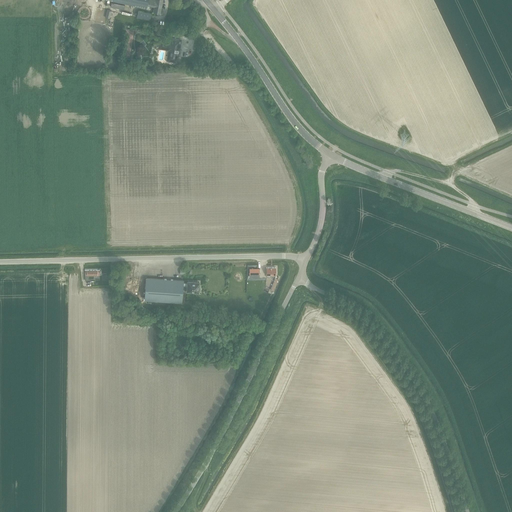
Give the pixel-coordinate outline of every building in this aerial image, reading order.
[(91,17),(90,0),(75,0),(76,18),(91,17)] [(107,0),(146,8),(147,5),(154,6),(153,12),(160,13),(162,0),(107,0)] [(150,20),(151,13),(138,11),(137,17),(150,20)] [(160,42),(159,48),(169,50),(167,60),(177,62),(177,58),(178,58),(178,57),(181,40),(171,39),(170,44),(160,42)] [(276,274),(276,267),(266,267),(266,274),(267,274),(267,277),(276,277),(276,274)] [(88,275),(97,275),(99,275),(100,270),(85,270),(85,280),(88,280),(88,275)] [(199,291),(200,288),(199,287),(199,282),(187,281),(187,283),(183,282),(184,281),(147,278),(145,300),(182,303),(183,286),(187,287),(187,291),(198,292),(198,291),(199,291)]
